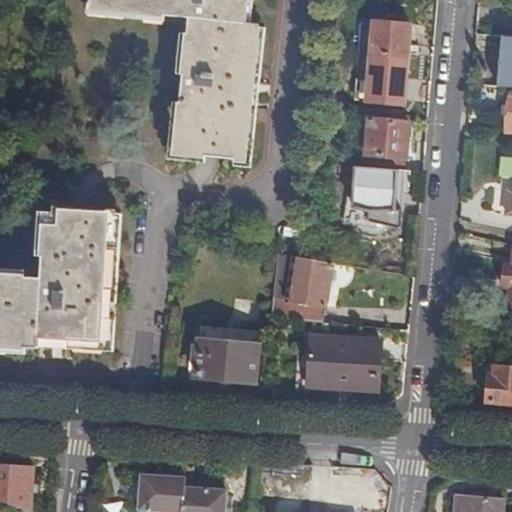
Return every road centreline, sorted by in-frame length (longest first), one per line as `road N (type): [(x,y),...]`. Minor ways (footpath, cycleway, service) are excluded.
road 1 (residential): [(417,442),(460,0)]
road 2 (residential): [(86,416),(417,442)]
